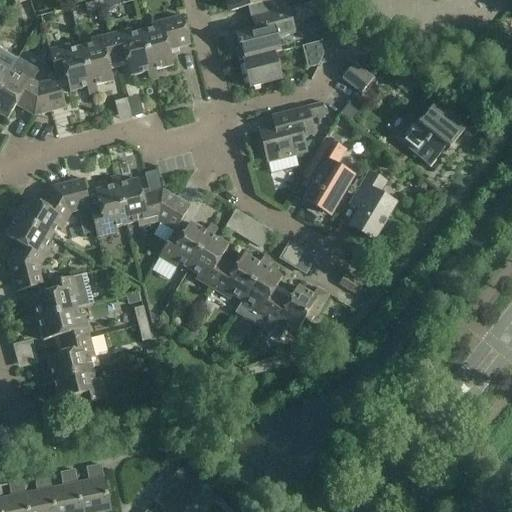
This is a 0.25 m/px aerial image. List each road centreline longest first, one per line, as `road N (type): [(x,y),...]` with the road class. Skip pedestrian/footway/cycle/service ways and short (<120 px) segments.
road 1 (tertiary): [(356,511),(511,321)]
road 2 (residential): [(0,159),(122,132),(166,141),(226,125)]
road 3 (residential): [(354,269),(251,199),(226,125)]
road 4 (residential): [(226,125),(240,110),(314,94),(361,38)]
road 5 (residential): [(226,125),(195,0)]
